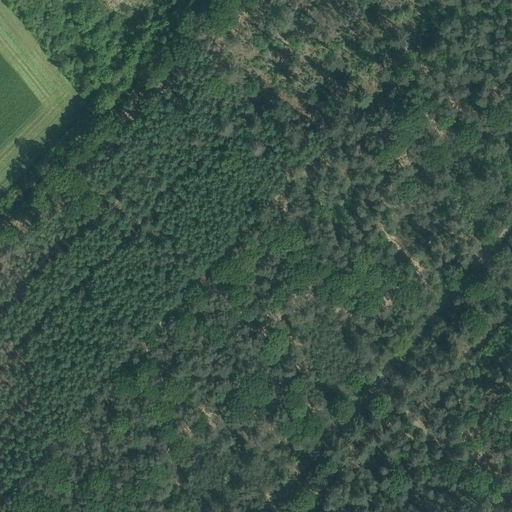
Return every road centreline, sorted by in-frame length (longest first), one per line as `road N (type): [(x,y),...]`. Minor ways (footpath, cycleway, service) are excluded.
road 1 (track): [(266,511),(511,231)]
road 2 (track): [(0,227),(219,0)]
